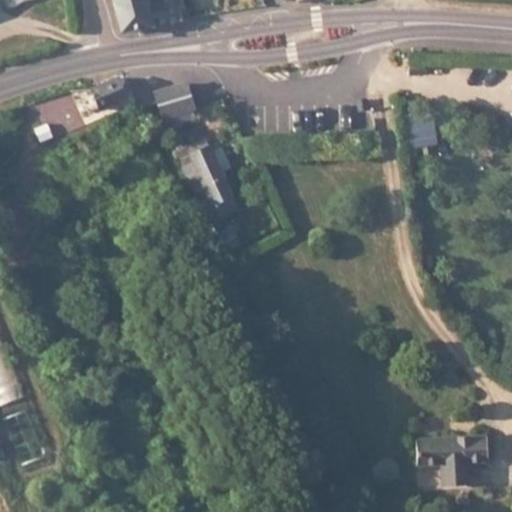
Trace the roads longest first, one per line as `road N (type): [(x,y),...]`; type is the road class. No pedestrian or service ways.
road 1 (secondary): [(374,29),(348,17),(216,32),(210,48)]
road 2 (secondary): [(210,48),(238,58),(292,54),(348,45),(374,29)]
road 3 (secondary): [(374,29),(511,30)]
